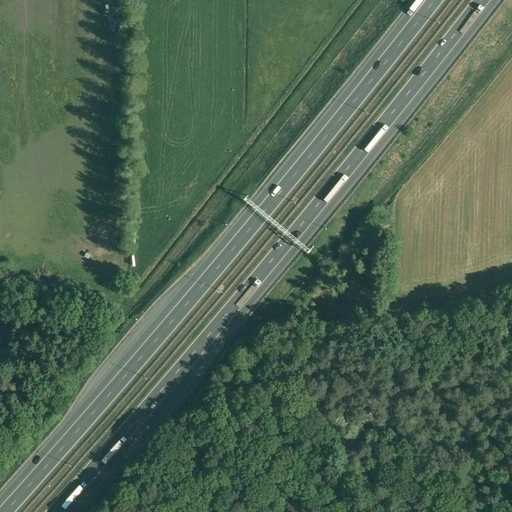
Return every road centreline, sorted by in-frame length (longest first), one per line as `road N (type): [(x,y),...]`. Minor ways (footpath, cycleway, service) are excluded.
road 1 (motorway): [(432,0),(0,511)]
road 2 (motorway): [(53,511),(308,223),(481,0)]
